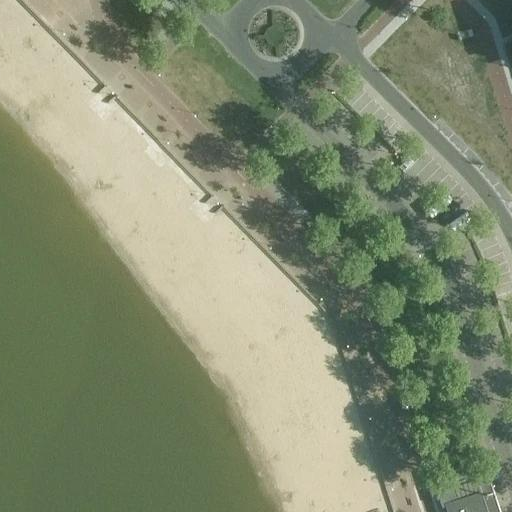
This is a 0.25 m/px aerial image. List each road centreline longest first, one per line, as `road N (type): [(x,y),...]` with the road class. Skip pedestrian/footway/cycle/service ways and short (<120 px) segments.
road 1 (residential): [(274,89),(422,241),(511,492)]
road 2 (residential): [(511,255),(497,216),(464,171),(331,37)]
